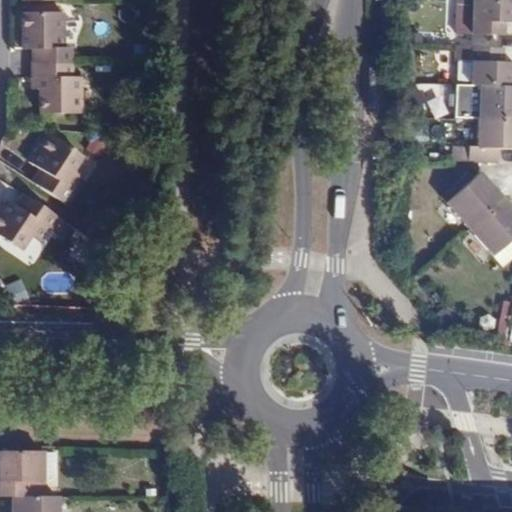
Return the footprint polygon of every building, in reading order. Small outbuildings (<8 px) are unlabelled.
[(456,0),(455,34),(502,36),(503,23),(511,23),(511,1),(476,0),(456,0)] [(19,15),(18,49),(32,49),(37,50),(38,63),(67,63),(69,63),(69,50),(60,50),(60,15),(19,15)] [(470,63),(470,47),(456,46),(456,62),(470,63)] [(479,86),(511,86),(511,62),(501,62),(502,48),(470,47),(470,63),(456,62),(455,81),(470,82),(470,85),(479,86)] [(66,77),(67,63),(38,63),(32,63),(32,77),(40,77),(41,113),(82,113),(82,77),(66,77)] [(470,85),(455,85),(454,118),(478,119),(479,86),(470,85)] [(478,119),(511,120),(511,86),(479,86),(478,119)] [(451,161),(497,163),(498,149),(511,149),(511,120),(478,119),(477,148),(452,148),(451,161)] [(43,175),(36,185),(62,203),(79,178),(70,171),(78,160),(44,136),(25,162),(37,171),(43,175)] [(37,171),(30,181),(36,185),(43,175),(37,171)] [(438,198),(467,231),(503,199),(480,172),(470,181),(459,190),(454,185),(438,198)] [(465,176),(454,185),(459,190),(470,181),(465,176)] [(3,181),(0,185),(0,197),(17,208),(25,196),(3,181)] [(36,241),(46,227),(52,214),(25,196),(17,208),(0,197),(0,239),(16,251),(26,235),(36,241)] [(511,244),(509,240),(511,237),(511,209),(503,199),(467,231),(500,267),(511,255),(511,244)] [(60,237),(67,224),(52,214),(46,227),(60,237)] [(0,497),(12,497),(43,497),(42,480),(50,480),(55,475),(55,453),(42,452),(0,451),(0,497)] [(11,511),(58,511),(59,497),(43,497),(12,497),(11,511)]
